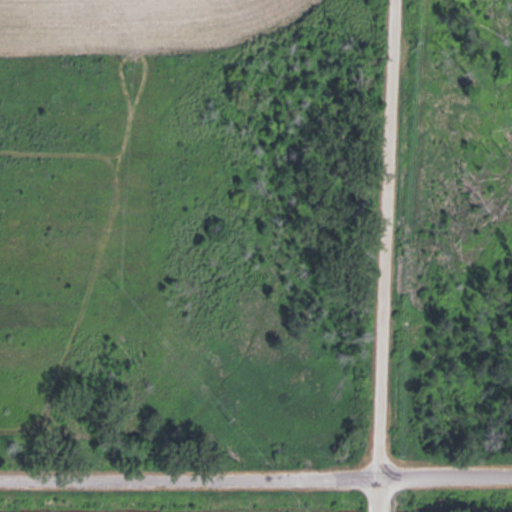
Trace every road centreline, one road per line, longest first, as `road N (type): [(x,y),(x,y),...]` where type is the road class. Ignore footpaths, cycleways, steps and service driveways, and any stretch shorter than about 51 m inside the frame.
road 1 (residential): [(375,511),(395,0)]
road 2 (residential): [(511,477),(0,481)]
